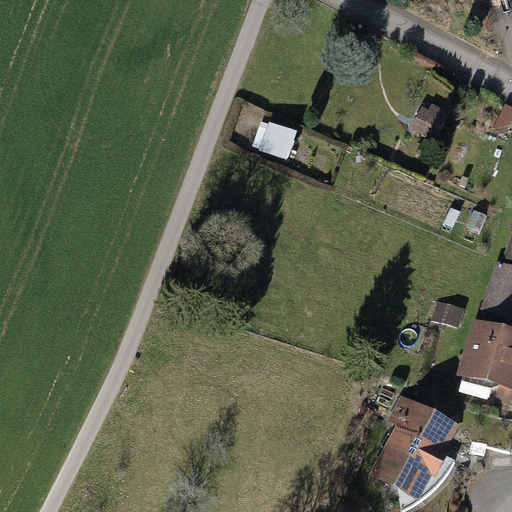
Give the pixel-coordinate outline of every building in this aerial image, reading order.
[(436,110),(429,107),(417,129),(442,142),(457,114),(439,105),(436,110)] [(305,137),(265,124),(255,152),(295,166),(305,137)] [(511,246),(506,266),(499,264),(485,308),(511,316),(511,246)] [(295,260),(281,257),(274,290),(288,293),(295,260)] [(468,312),(439,304),(434,323),(463,331),(468,312)] [(511,332),(482,325),(470,371),(507,381),(501,404),(511,406),(511,332)] [(500,397),(502,381),(465,378),(464,394),(500,397)] [(461,426),(406,400),(395,423),(404,428),(381,475),(434,500),(457,452),(450,448),(461,426)] [(511,422),(493,415),(484,441),(510,450),(511,444),(511,422)]
